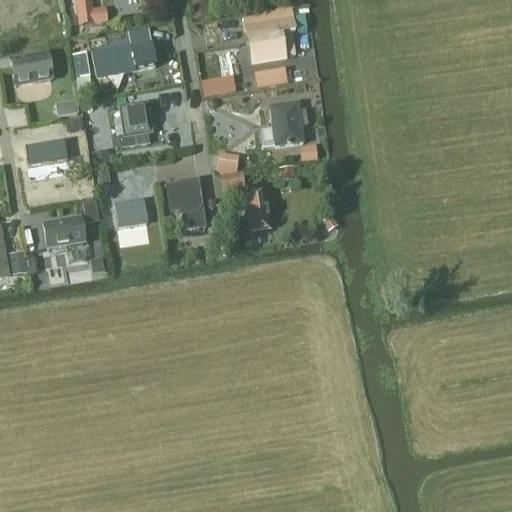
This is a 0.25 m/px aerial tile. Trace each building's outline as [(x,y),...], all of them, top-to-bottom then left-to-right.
[(205,0),(189,0),(188,0),(191,22),(209,19),(205,0)] [(78,29),(106,26),(104,12),(91,14),(90,3),(75,5),(78,29)] [(264,19),(245,22),(248,38),(252,64),(282,59),(294,58),(291,34),(294,34),(290,15),(264,19)] [(129,55),(93,61),(97,80),(132,74),(154,70),(151,51),(129,55)] [(14,90),(51,84),(46,58),(10,64),(14,90)] [(85,58),(73,60),(77,82),(89,80),(85,58)] [(284,75),(253,81),(255,92),(286,86),(284,75)] [(202,102),(235,96),(232,80),(199,86),(202,102)] [(76,105),(54,109),(57,122),(78,118),(76,105)] [(296,107),(268,111),(273,151),(301,147),(299,130),(306,129),(304,114),(297,115),(296,107)] [(26,108),(6,112),(9,128),(29,124),(26,108)] [(144,108),(119,111),(122,139),(148,135),(144,108)] [(66,136),(82,133),(80,122),(64,124),(66,136)] [(110,122),(95,124),(98,144),(113,142),(110,122)] [(37,172),(68,165),(64,146),(33,152),(37,172)] [(314,151),(299,153),(300,165),(315,163),(314,151)] [(107,154),(91,156),(94,173),(109,171),(107,154)] [(216,171),(216,177),(220,179),(235,177),(235,174),(237,161),(218,159),(216,171)] [(291,172),(279,174),(281,185),(293,184),(291,172)] [(97,178),(99,191),(109,189),(107,177),(97,178)] [(224,193),(242,190),(240,178),(222,180),(224,193)] [(197,184),(165,190),(169,216),(181,214),(183,223),(184,235),(204,231),(203,220),(202,219),(197,184)] [(242,201),(248,236),(271,233),(266,197),(242,201)] [(146,228),(142,203),(113,208),(117,232),(146,228)] [(205,205),(206,212),(214,211),(213,204),(205,205)] [(94,205),(81,207),(84,228),(97,226),(94,205)] [(330,220),(322,225),(327,234),(335,229),(330,220)] [(81,223),(43,229),(47,254),(66,251),(68,266),(84,263),(81,249),(85,248),(81,223)] [(22,255),(8,258),(11,277),(25,275),(22,255)] [(28,277),(36,276),(33,261),(26,262),(28,277)]
